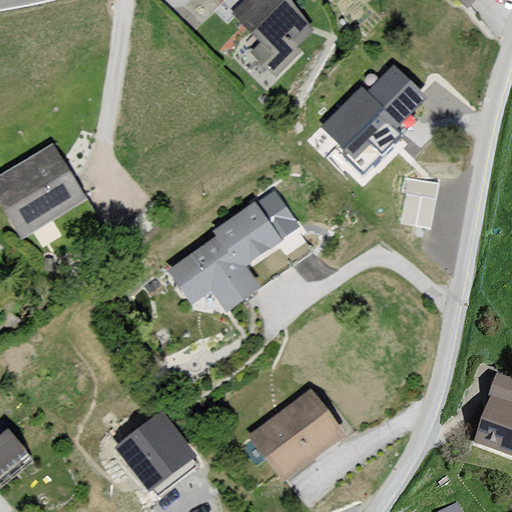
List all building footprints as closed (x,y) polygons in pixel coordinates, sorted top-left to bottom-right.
[(285,0),(248,0),(238,10),(274,43),(263,55),(283,74),(321,34),(285,0)] [(471,0),(484,11),(494,0),(471,0)] [(403,139),(440,100),(405,67),(373,101),(366,94),(332,129),(368,163),(397,134),(403,139)] [(87,198),(51,139),(0,169),(0,207),(19,239),(87,198)] [(212,284),(229,307),(261,284),(244,261),(279,236),(250,196),(209,227),(212,232),(166,265),(191,299),(212,284)] [(511,375),(498,371),(489,397),(511,403),(511,375)] [(346,430),(309,382),(247,430),(284,478),(346,430)] [(511,403),(489,397),(475,440),(511,451),(511,403)] [(163,410),(115,447),(152,494),(200,457),(163,410)] [(21,427),(0,446),(0,484),(41,447),(21,427)] [(464,511),(458,501),(439,511),(464,511)]
